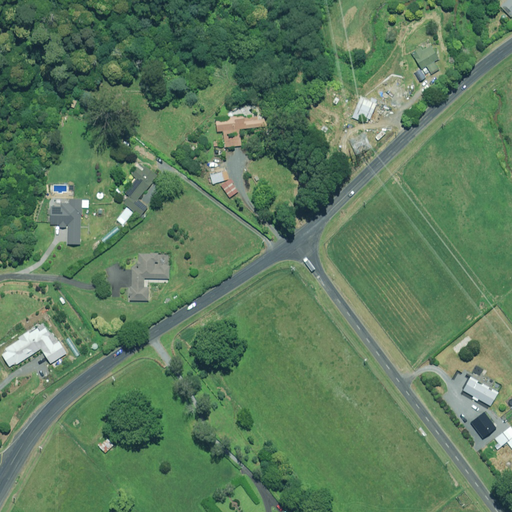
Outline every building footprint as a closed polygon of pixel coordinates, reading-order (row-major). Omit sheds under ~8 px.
[(511,17),(511,0),(507,0),(501,7),(511,18),(511,17)] [(426,51),(423,47),(412,54),(422,70),(427,67),(432,75),(445,67),(433,47),(426,51)] [(371,102),(361,97),(353,118),(369,124),(378,101),(372,99),(371,102)] [(218,133),(222,132),(223,138),(232,137),(231,132),(270,127),(268,112),(216,120),(218,133)] [(331,130),(324,126),(322,130),(329,134),(331,130)] [(143,172),(138,168),(132,175),(137,179),(126,193),(130,197),(124,203),(141,217),(149,208),(139,200),(152,185),(151,185),(159,175),(148,166),(143,172)] [(222,173),(211,176),(214,184),(225,181),(222,173)] [(239,193),(231,180),(222,185),(230,198),(239,193)] [(90,201),(70,200),(70,204),(62,203),(62,207),(52,207),(51,225),(60,226),(60,228),(69,228),(68,245),(81,245),(83,208),(90,209),(90,201)] [(170,255),(139,254),(139,269),(133,269),(133,287),(131,287),(130,301),(150,301),(150,288),(145,288),(145,279),(170,279),(170,255)] [(49,333),(46,328),(41,332),(39,329),(30,334),(29,332),(20,338),(21,340),(6,350),(8,352),(3,355),(10,367),(17,363),(17,365),(42,349),(51,364),(68,354),(60,342),(54,346),(47,334),(49,333)] [(498,394),(471,378),(464,391),(491,406),(498,394)] [(491,420),(485,412),(471,423),(481,435),(489,428),(486,425),(491,420)] [(107,436),(98,446),(106,454),(115,444),(107,436)]
